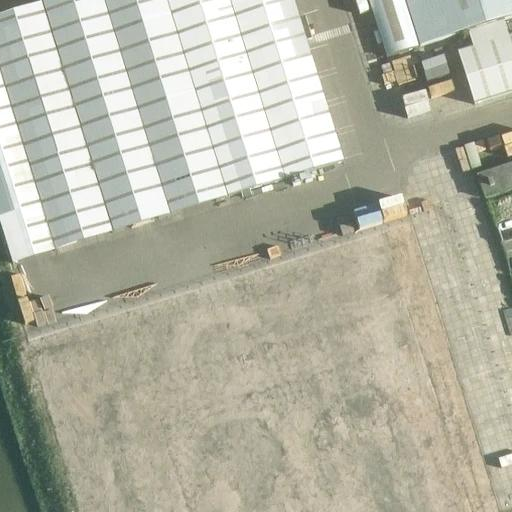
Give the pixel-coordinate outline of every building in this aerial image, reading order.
[(499,0),(362,0),(377,58),(447,39),(464,104),(511,91),(511,34),(503,37),(498,21),(505,19),(499,0)] [(484,199),(511,190),(511,165),(477,176),(484,199)] [(304,223),(286,225),(291,261),(308,259),(304,223)] [(321,347),(381,333),(372,293),(355,297),(346,256),(293,268),(303,310),(312,308),(321,347)] [(360,359),(331,367),(366,501),(398,493),(384,440),(367,444),(359,417),(373,413),(366,386),(367,385),(360,359)] [(176,440),(183,464),(217,454),(210,429),(176,440)] [(233,455),(219,460),(226,483),(240,479),(233,455)] [(168,475),(176,498),(191,492),(183,470),(168,475)] [(250,511),(242,482),(191,497),(195,511),(250,511)]
